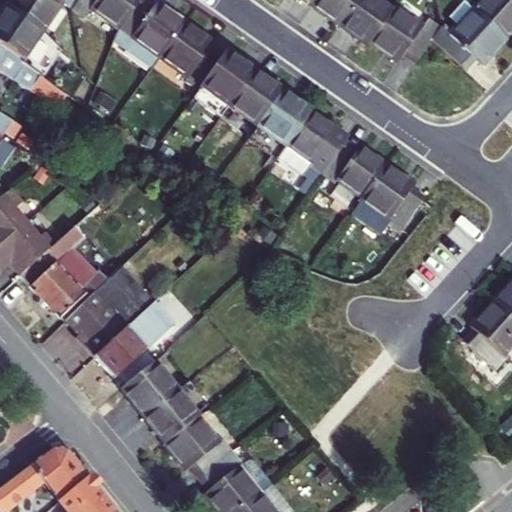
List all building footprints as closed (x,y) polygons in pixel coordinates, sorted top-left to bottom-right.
[(43,28),(43,29),(61,2),(71,9),(76,0),(9,0),(7,4),(43,28)] [(91,7),(119,28),(139,0),(76,0),(71,9),(83,17),(91,7)] [(159,55),(184,20),(156,0),(155,0),(152,4),(146,0),(139,0),(119,28),(113,38),(152,65),(159,55)] [(315,0),(311,7),(337,27),(356,0),(315,0)] [(389,12),(372,0),(356,0),(337,27),(365,47),(389,12)] [(511,0),(480,0),(470,12),(501,41),(511,29),(511,0)] [(7,4),(0,13),(0,42),(22,59),(43,29),(43,28),(7,4)] [(420,28),(393,8),(389,12),(365,47),(367,43),(395,63),(400,55),(412,64),(429,41),(437,29),(438,29),(426,20),(420,28)] [(478,67),(501,41),(470,12),(448,36),(439,27),(438,29),(437,29),(429,41),(462,70),(471,60),(478,67)] [(199,84),(221,53),(209,45),(212,41),(184,20),(159,55),(187,76),(184,81),(195,89),(199,84)] [(22,59),(0,42),(0,47),(21,61),(22,59)] [(0,136),(5,139),(7,137),(16,122),(0,112),(0,71),(50,103),(59,91),(21,61),(0,47),(0,136)] [(227,105),(252,70),(224,49),(221,53),(199,84),(227,105)] [(255,125),(281,90),(252,70),(227,105),(255,125)] [(195,89),(191,96),(219,116),(227,105),(199,84),(195,89)] [(309,111),(281,90),(255,125),(283,145),(309,111)] [(319,176),(343,142),(330,132),(333,129),(309,111),(283,145),(275,156),(301,175),(307,166),(319,176)] [(255,125),(247,137),(275,157),(275,156),(283,145),(255,125)] [(16,148),(5,139),(0,136),(0,168),(1,169),(16,148)] [(358,197),(383,164),(358,145),(355,150),(343,142),(319,176),(330,183),(333,179),(358,197)] [(383,164),(358,197),(357,199),(385,220),(382,224),(394,233),(420,197),(408,188),(411,185),(383,164)] [(12,187),(0,197),(0,271),(0,272),(10,263),(20,274),(56,243),(45,230),(40,235),(16,208),(24,201),(12,187)] [(20,274),(64,318),(66,317),(108,279),(103,273),(99,278),(97,275),(82,288),(58,262),(73,248),(86,237),(75,225),(56,243),(20,274)] [(82,288),(97,275),(73,248),(58,262),(82,288)] [(76,337),(93,356),(153,301),(122,267),(108,279),(66,317),(80,333),(76,337)] [(511,278),(490,302),(511,323),(511,278)] [(153,301),(93,356),(113,378),(118,373),(126,382),(154,360),(144,349),(173,322),(153,301)] [(499,357),(511,342),(511,323),(490,302),(467,328),(471,331),(461,341),(493,370),(502,360),(499,357)] [(120,387),(143,414),(176,387),(154,360),(126,382),(120,387)] [(143,414),(165,442),(198,414),(176,387),(143,414)] [(219,440),(198,414),(165,442),(186,467),(191,464),(200,475),(233,447),(224,437),(219,440)] [(204,488),(223,511),(231,511),(260,489),(271,481),(272,480),(253,456),(248,456),(243,460),(233,447),(200,475),(208,485),(204,488)] [(51,448),(0,484),(0,511),(3,511),(43,482),(57,501),(88,476),(66,448),(51,448)] [(88,476),(57,501),(66,511),(106,511),(113,507),(88,476)] [(271,481),(260,489),(278,511),(288,511),(294,508),(271,481)] [(278,511),(260,489),(231,511),(278,511)]
